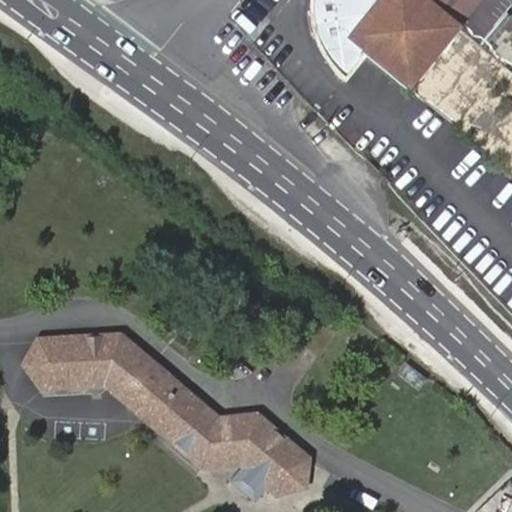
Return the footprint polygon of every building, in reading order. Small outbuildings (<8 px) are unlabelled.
[(312,0),(312,8),(315,25),(320,39),(328,55),(338,72),(345,81),(369,52),(511,169),(511,74),(460,31),(485,0),(312,0)] [(366,323),(365,323),(354,333),(368,347),(379,339),(380,336),(366,323)] [(124,338),(101,339),(104,387),(202,468),(241,464),(278,495),(305,488),(308,461),(257,418),(218,421),(124,338)] [(104,387),(101,339),(39,342),(27,366),(42,390),(104,387)] [(402,363),(395,373),(417,388),(424,377),(402,363)]
